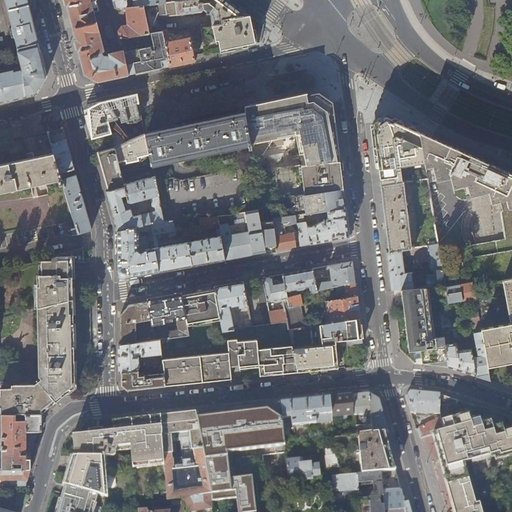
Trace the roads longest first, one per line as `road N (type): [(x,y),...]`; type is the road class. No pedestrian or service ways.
road 1 (residential): [(386,377),(109,407)]
road 2 (residential): [(325,21),(278,52),(69,97)]
road 3 (residential): [(105,295),(368,248)]
road 4 (tertiary): [(345,45),(368,248)]
road 5 (residential): [(69,97),(101,218),(105,295)]
road 6 (primary): [(381,77),(427,109),(511,145)]
road 7 (residential): [(109,407),(80,409),(61,422),(33,511)]
road 8 (tertiary): [(386,377),(427,511)]
road 9 (tertiary): [(368,248),(386,377)]
road 10 (residential): [(386,377),(449,382),(511,403)]
